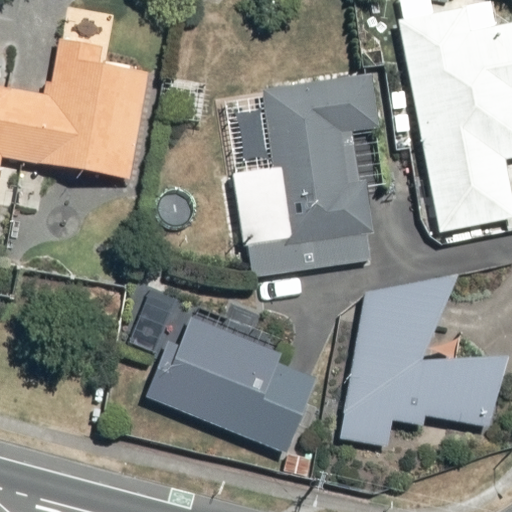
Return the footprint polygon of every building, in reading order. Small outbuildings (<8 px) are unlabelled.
[(511,171),(510,159),(511,158),(511,19),(472,27),(468,1),(401,13),(440,232),(511,218),(511,171)] [(0,210),(10,153),(139,176),(158,69),(109,60),(115,27),(70,19),(59,82),(52,80),(50,92),(0,83),(0,210)] [(283,161),(243,165),(254,277),(388,265),(380,177),(364,178),(359,129),(384,127),(378,67),(250,79),(253,112),(278,110),(283,161)] [(468,273),(374,291),(347,439),(389,444),(405,419),(429,426),(431,416),(471,421),(473,437),(494,438),(511,374),(511,364),(427,362),(468,273)] [(176,337),(151,396),(292,456),(324,380),(290,365),(293,358),(196,316),(185,341),(176,337)]
